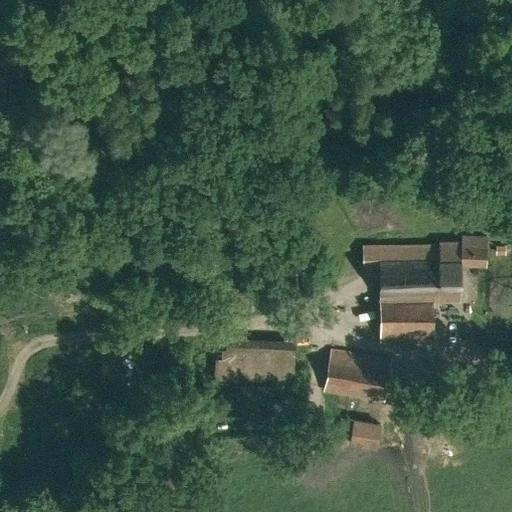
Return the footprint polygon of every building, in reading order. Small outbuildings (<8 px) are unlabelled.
[(363,263),(379,263),(379,339),(432,339),(432,299),(460,299),(460,262),(485,262),(485,235),(461,235),(461,240),(438,240),(438,243),(363,243),(363,263)] [(250,266),(226,264),(224,296),(248,298),(250,266)] [(295,339),(221,335),(219,375),(293,379),(295,339)] [(330,348),(323,388),(382,398),(389,357),(330,348)] [(465,391),(481,392),(482,371),(466,370),(465,391)] [(376,449),(381,423),(352,418),(347,444),(376,449)] [(34,459),(19,467),(27,483),(59,468),(40,430),(23,438),(34,459)] [(310,466),(306,452),(285,458),(288,471),(310,466)]
